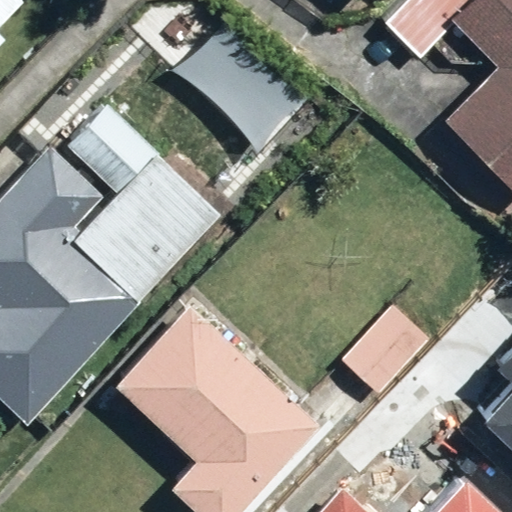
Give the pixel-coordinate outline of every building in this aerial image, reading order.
[(0,0),(0,8),(8,0),(0,0)] [(511,0),(393,0),(373,20),(409,56),(423,43),(458,79),(421,116),(508,203),(511,198),(511,0)] [(0,417),(11,427),(219,213),(93,92),(0,187),(0,417)] [(223,511),(307,424),(175,300),(96,384),(174,458),(151,483),(182,511),(223,511)] [(389,303),(332,359),(364,392),(421,336),(389,303)] [(511,367),(503,377),(511,385),(478,421),(511,452),(511,367)] [(483,511),(443,474),(407,511),(483,511)] [(362,511),(329,481),(299,511),(362,511)]
